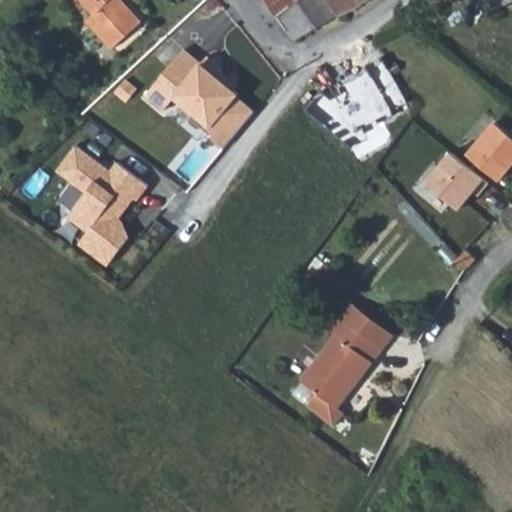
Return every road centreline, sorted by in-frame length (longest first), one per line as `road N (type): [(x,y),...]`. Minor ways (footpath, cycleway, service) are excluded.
road 1 (unclassified): [(400,0),(292,64),(248,0)]
road 2 (unclassified): [(511,244),(482,271),(433,349)]
